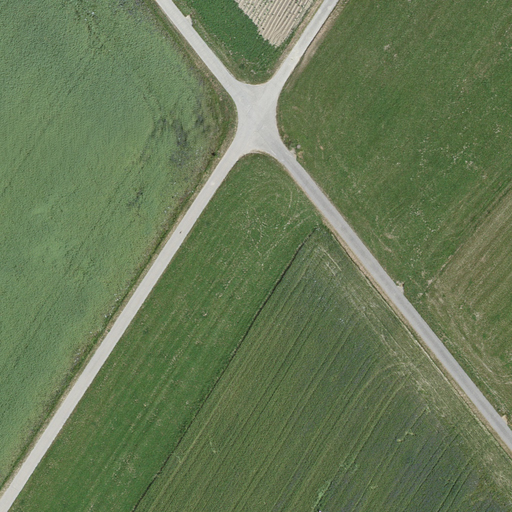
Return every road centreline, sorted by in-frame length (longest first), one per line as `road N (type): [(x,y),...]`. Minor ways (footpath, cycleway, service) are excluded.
road 1 (track): [(0,509),(328,0)]
road 2 (track): [(511,435),(257,111)]
road 3 (track): [(168,0),(257,111)]
